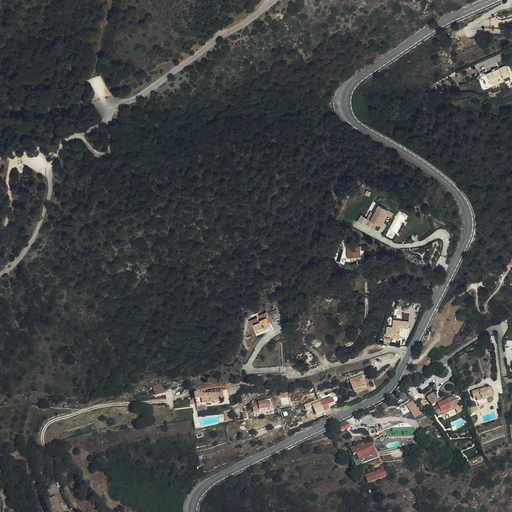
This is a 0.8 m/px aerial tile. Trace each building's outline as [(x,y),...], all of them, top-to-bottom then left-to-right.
[(492,85),(495,90),(499,88),(498,85),(504,83),(504,80),(510,77),(506,68),(500,71),(497,72),(496,71),(494,72),(493,75),(487,77),(491,85),(492,85)] [(376,226),(378,227),(385,211),(376,207),(372,216),(369,214),(365,221),(367,221),(364,226),(371,229),(373,225),(376,226)] [(385,211),(378,227),(380,228),(386,217),(390,219),(392,214),(385,211)] [(354,241),(351,241),(352,245),(353,248),(354,258),(362,257),(362,261),(371,260),(370,251),(367,251),(366,247),(362,247),(362,243),(359,244),(359,241),(358,241),(354,241)] [(260,314),(249,319),(251,323),(255,322),(256,326),(255,327),(256,331),(272,324),(271,321),(268,314),(277,310),(276,307),(267,311),(267,310),(259,313),(260,314)] [(277,310),(268,314),(271,321),(280,317),(277,310)] [(398,339),(405,339),(407,338),(408,332),(408,331),(407,331),(407,329),(409,317),(401,316),(400,322),(393,321),(392,328),(386,328),(385,336),(391,337),(391,338),(398,339)] [(351,380),(354,389),(366,385),(362,376),(351,380)] [(477,396),(480,405),(490,402),(493,401),(495,398),(494,395),(495,395),(493,388),(489,389),(489,386),(481,389),(481,388),(472,390),(474,396),(477,396)] [(192,393),(194,400),(196,399),(196,404),(219,401),(219,400),(224,399),(222,387),(209,389),(210,393),(200,394),(200,392),(192,393)] [(448,407),(456,402),(455,401),(459,398),(456,393),(454,394),(452,391),(438,400),(430,394),(425,401),(433,406),(435,403),(438,405),(436,409),(438,410),(436,412),(441,416),(443,414),(448,407)] [(320,402),(324,412),(330,409),(328,405),(335,402),(333,397),(324,401),(323,398),(319,399),(320,402)] [(269,400),(252,403),(253,411),(259,410),(259,408),(270,406),(269,400)] [(317,415),(324,412),(320,402),(319,403),(317,400),(313,402),(314,405),(313,405),(317,415)] [(406,404),(414,418),(421,415),(413,400),(406,404)] [(458,405),(456,402),(448,407),(443,414),(446,416),(451,409),(458,405)] [(467,408),(469,414),(471,411),(477,408),(476,405),(467,408)] [(344,424),(343,422),(337,425),(341,432),(349,428),(347,423),(344,424)] [(361,444),(351,448),(353,453),(351,453),(357,466),(377,458),(372,444),(363,448),(361,444)] [(45,464),(44,460),(39,461),(40,464),(41,466),(40,466),(39,466),(40,470),(39,470),(40,477),(41,477),(42,477),(43,481),(46,481),(45,470),(43,470),(43,469),(47,469),(46,464),(45,464)] [(54,461),(52,461),(58,477),(62,476),(63,472),(61,470),(60,471),(59,470),(60,469),(54,461)] [(383,468),(365,476),(368,483),(386,475),(383,468)] [(56,495),(49,498),(50,501),(48,502),(50,507),(51,506),(52,509),(53,508),(53,511),(58,511),(62,511),(60,504),(56,495)]
